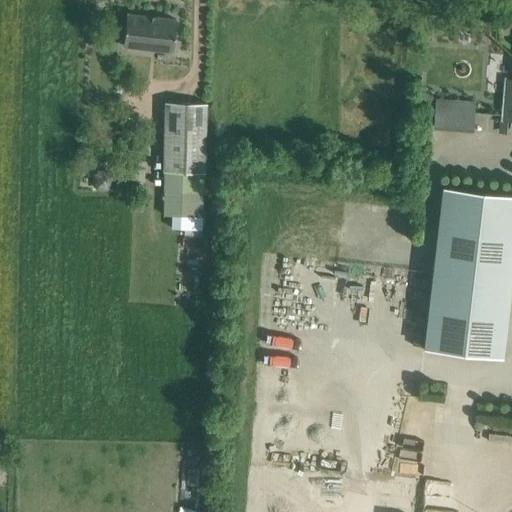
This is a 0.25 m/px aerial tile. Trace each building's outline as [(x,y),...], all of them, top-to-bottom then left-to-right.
[(126,14),(123,46),(173,52),(176,20),(126,14)] [(511,80),(506,80),(502,119),(511,120),(511,80)] [(420,89),(418,107),(436,108),(436,99),(432,90),(420,89)] [(439,95),(438,127),(478,129),(479,97),(439,95)] [(166,102),(164,171),(164,192),(204,193),(204,172),(206,104),(166,102)] [(511,235),(511,194),(442,186),(437,227),(511,235)]
